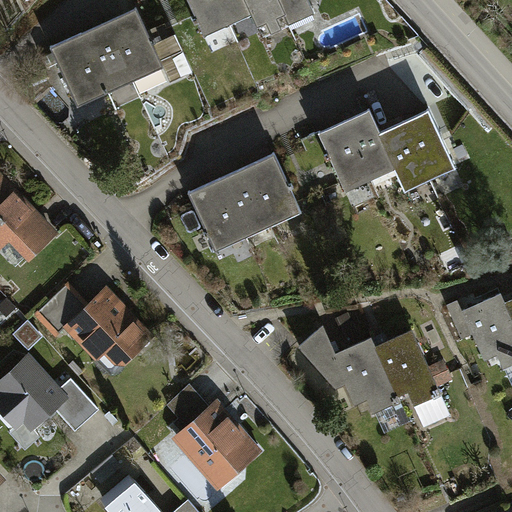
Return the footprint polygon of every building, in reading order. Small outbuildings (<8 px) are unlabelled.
[(260,15),(252,0),(189,0),(207,39),(260,15)] [(252,0),(260,15),(270,38),(318,17),(310,0),(252,0)] [(168,73),(139,11),(110,24),(139,86),(168,73)] [(139,86),(110,24),(81,38),(110,100),(139,86)] [(174,80),(195,72),(180,35),(159,43),(174,80)] [(110,100),(81,38),(52,51),(80,113),(110,100)] [(384,136),(401,173),(409,193),(459,171),(434,115),(384,136)] [(401,173),(384,136),(375,116),(327,138),(352,195),(401,173)] [(304,217),(278,158),(249,171),(275,230),(304,217)] [(26,259),(55,234),(0,170),(0,249),(10,240),(26,259)] [(275,230),(249,171),(220,183),(246,242),(275,230)] [(246,242),(220,183),(191,196),(218,255),(246,242)] [(108,283),(66,324),(114,374),(157,333),(108,283)] [(68,284),(37,314),(56,333),(87,303),(68,284)] [(500,292),(465,307),(487,356),(498,351),(507,372),(511,369),(511,297),(504,301),(500,292)] [(374,333),(336,350),(361,405),(370,401),(380,422),(399,413),(391,396),(404,391),(417,421),(447,407),(411,326),(377,340),(374,333)] [(61,385),(30,349),(0,374),(0,400),(27,432),(55,408),(73,428),(97,408),(70,377),(61,385)] [(172,434),(217,485),(262,447),(218,397),(210,404),(192,383),(167,404),(184,424),(172,434)] [(104,504),(111,511),(164,511),(135,478),(104,504)] [(171,511),(205,511),(192,495),(171,511)]
